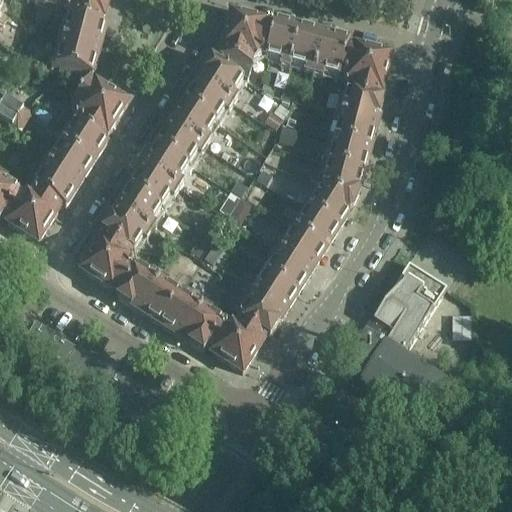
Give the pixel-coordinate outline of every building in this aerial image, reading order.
[(63,3),(63,0),(37,0),(36,6),(44,8),(45,4),(62,8),(63,3)] [(104,21),(109,2),(110,1),(110,0),(63,0),(63,3),(66,3),(65,9),(70,16),(76,18),(75,21),(100,28),(102,21),(104,21)] [(266,56),(273,31),(266,29),(267,27),(247,22),(246,21),(231,17),(227,32),(227,33),(222,53),(224,54),(222,62),(247,67),(247,64),(253,66),(262,60),(263,55),(266,56)] [(99,54),(106,30),(100,28),(75,21),(69,20),(65,36),(60,34),(58,43),(99,54)] [(290,69),(299,32),(275,25),(273,31),(266,56),(265,62),(281,66),(280,71),(289,73),(290,69)] [(313,80),(324,38),(299,32),(290,69),(306,73),(304,78),(313,80)] [(341,76),(348,51),(349,45),(324,38),(313,80),(321,82),(322,77),(339,82),(341,76)] [(92,80),(99,54),(58,43),(56,51),(60,52),(55,70),(92,80)] [(382,96),(387,76),(388,76),(392,60),(377,56),(376,56),(355,51),(355,53),(348,51),(341,76),(345,77),(344,82),(349,91),(354,93),(353,96),(378,103),(380,95),(382,96)] [(234,98),(244,84),(212,63),(198,85),(234,108),(238,101),(234,98)] [(44,88),(49,81),(41,75),(36,83),(44,88)] [(108,139),(127,108),(96,88),(95,90),(88,85),(87,86),(81,82),(78,87),(83,90),(73,105),(78,108),(74,113),(77,123),(82,126),(80,129),(102,143),(106,137),(108,139)] [(234,108),(198,85),(184,107),(216,127),(224,115),(228,118),(234,108)] [(377,129),(384,104),(378,103),(353,96),(347,95),(342,113),(338,111),(336,118),(377,129)] [(31,118),(0,97),(0,119),(21,134),(31,118)] [(207,141),(216,127),(184,107),(171,128),(206,151),(211,144),(207,141)] [(371,153),(377,129),(336,118),(333,127),(338,129),(334,143),(371,153)] [(93,169),(107,147),(102,144),(102,143),(80,129),(80,130),(75,126),(66,140),(62,138),(57,145),(61,148),(93,169)] [(206,151),(171,128),(157,149),(189,170),(197,157),(201,160),(206,151)] [(364,178),(371,153),(334,143),(331,154),(327,153),(323,167),(364,178)] [(80,190),(93,169),(61,148),(52,162),(49,159),(44,167),(80,190)] [(180,183),(189,170),(157,149),(143,171),(179,194),(184,186),(180,183)] [(80,190),(44,167),(38,175),(42,177),(34,190),(34,192),(38,195),(60,209),(66,212),(80,190)] [(359,196),(364,178),(323,167),(319,182),(323,184),(321,191),(357,206),(360,199),(359,196)] [(179,194),(143,171),(130,192),(161,212),(170,199),(174,202),(179,194)] [(2,222),(16,200),(19,195),(6,186),(9,182),(1,177),(0,178),(0,224),(2,221),(2,222)] [(353,216),(357,206),(321,191),(315,202),(311,200),(304,210),(308,212),(340,233),(349,218),(351,217),(353,216)] [(153,225),(161,212),(130,192),(116,213),(152,236),(157,228),(153,225)] [(38,247),(58,216),(57,215),(60,209),(38,195),(36,198),(31,195),(23,197),(20,202),(16,200),(2,222),(8,225),(7,227),(38,247)] [(231,196),(221,214),(243,227),(253,209),(231,196)] [(326,254),(340,233),(308,212),(299,228),(295,225),(291,231),(294,234),(326,254)] [(152,236),(116,213),(102,235),(107,239),(129,252),(134,255),(143,241),(147,244),(152,236)] [(311,278),(326,254),(294,234),(285,249),(281,246),(276,255),(311,278)] [(133,270),(132,258),(127,255),(129,252),(107,239),(103,245),(101,244),(82,275),(113,295),(114,293),(120,297),(134,275),(131,273),(133,270)] [(311,278),(276,255),(270,263),(274,266),(266,279),(297,299),(311,278)] [(409,269),(379,316),(378,315),(364,337),(357,348),(358,349),(349,364),(354,367),(360,370),(369,376),(366,380),(362,387),(380,399),(432,432),(455,396),(456,395),(403,361),(447,293),(409,269)] [(138,316),(161,281),(154,276),(152,280),(137,270),(134,275),(120,297),(117,302),(138,316)] [(284,320),(297,299),(266,279),(257,292),(253,290),(248,298),(284,320)] [(160,329),(180,298),(167,289),(169,286),(161,281),(138,316),(160,329)] [(182,344),(204,309),(196,303),(194,306),(180,298),(160,329),(182,344)] [(284,320),(248,298),(243,306),(247,308),(239,321),(244,324),(243,325),(265,339),(270,342),(284,320)] [(206,352),(220,330),(223,325),(209,316),(211,313),(204,309),(182,344),(203,357),(206,352)] [(452,321),(452,344),(471,344),(471,321),(452,321)] [(243,377),(262,347),(261,345),(265,339),(243,325),(242,328),(237,325),(226,329),(224,333),(220,330),(206,352),(213,356),(212,358),(243,377)] [(35,327),(16,357),(154,445),(156,443),(174,415),(35,327)]
